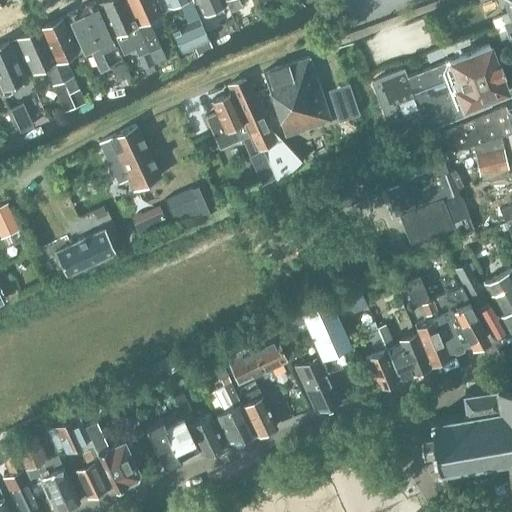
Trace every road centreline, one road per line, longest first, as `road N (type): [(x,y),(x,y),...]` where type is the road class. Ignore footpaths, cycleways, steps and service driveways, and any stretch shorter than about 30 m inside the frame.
road 1 (residential): [(0,183),(240,74),(445,0)]
road 2 (residential): [(386,404),(365,405),(96,511)]
road 3 (residential): [(511,349),(386,404)]
road 4 (residential): [(386,404),(443,511)]
